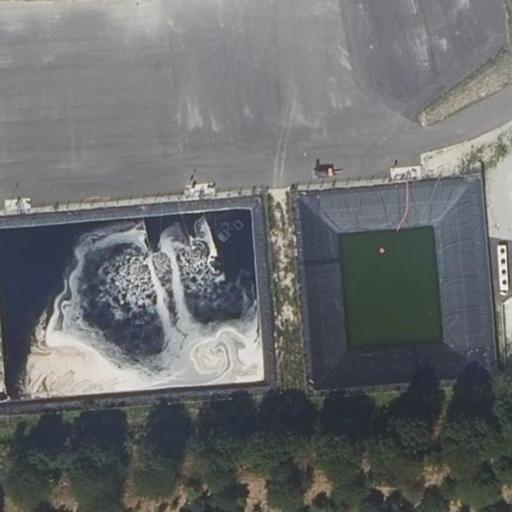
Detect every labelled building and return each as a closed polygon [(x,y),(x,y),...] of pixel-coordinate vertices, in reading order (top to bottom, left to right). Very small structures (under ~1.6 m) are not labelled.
[(283,279),(308,278),(307,254),(318,253),(317,221),(291,222),(292,250),(281,250),(283,279)] [(360,259),(372,255),(364,226),(351,230),(360,259)] [(346,278),(354,300),(381,290),(374,271),(359,276),(358,274),(346,278)] [(434,306),(434,320),(403,321),(404,367),(445,367),(445,338),(465,338),(464,306),(434,306)] [(355,312),(356,340),(370,340),(369,311),(355,312)]
